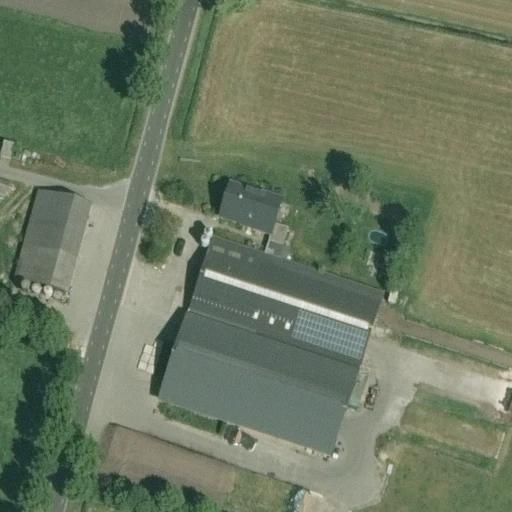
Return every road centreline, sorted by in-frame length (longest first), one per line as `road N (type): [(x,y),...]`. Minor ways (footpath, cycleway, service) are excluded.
road 1 (tertiary): [(52,511),(189,0)]
road 2 (unknown): [(131,216),(0,174)]
